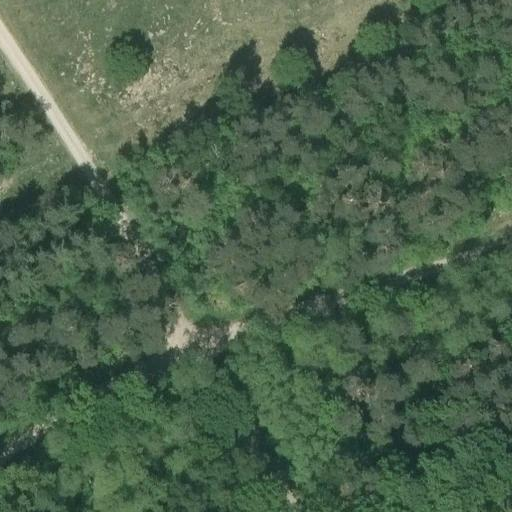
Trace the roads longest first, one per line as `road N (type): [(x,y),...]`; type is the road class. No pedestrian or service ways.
road 1 (track): [(203,359),(0,39)]
road 2 (track): [(511,227),(380,269),(203,359)]
road 3 (track): [(203,359),(0,467)]
road 4 (track): [(300,511),(203,359)]
